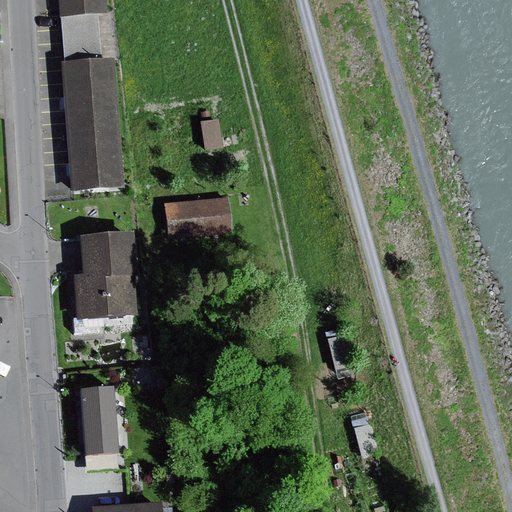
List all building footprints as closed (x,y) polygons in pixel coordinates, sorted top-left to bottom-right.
[(57,0),(59,20),(96,17),(106,16),(104,0),(57,0)] [(59,20),(62,67),(100,64),(96,17),(59,20)] [(119,193),(112,64),(100,64),(62,67),(64,107),(70,196),(119,193)] [(218,122),(199,125),(203,153),(222,150),(218,122)] [(223,200),(163,207),(167,240),(227,234),(223,200)] [(129,235),(77,239),(79,274),(80,279),(71,280),(74,323),(136,318),(129,235)] [(351,370),(344,339),(326,343),(333,374),(351,370)] [(110,391),(77,394),(83,460),(115,457),(110,391)] [(375,454),(368,429),(355,433),(362,458),(375,454)] [(350,453),(343,455),(344,461),(352,460),(350,453)] [(115,457),(83,460),(84,476),(117,473),(115,457)]
